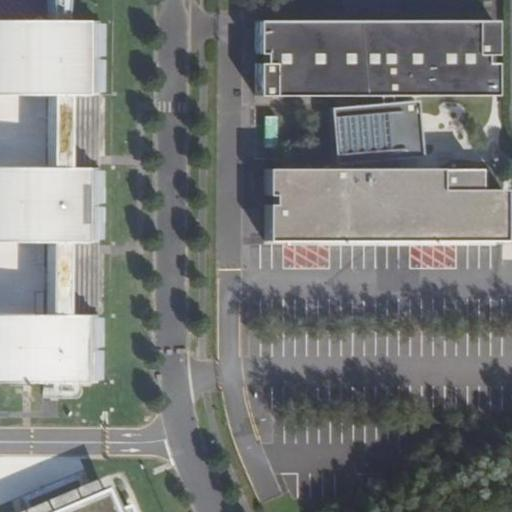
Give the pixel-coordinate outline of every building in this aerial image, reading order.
[(389,86),(493,86),(492,55),(484,55),(484,45),(492,45),(492,10),(254,13),(254,47),(262,47),(263,57),(254,58),(255,88),(378,87),(389,86)] [(0,382),(96,383),(96,309),(57,309),(58,242),(98,243),(98,168),(59,168),(59,96),(99,96),(99,22),(0,20),(0,95),(5,95),(4,168),(0,167),(0,242),(5,242),(5,252),(0,251),(0,298),(3,298),(2,308),(0,308),(0,382)] [(378,87),(379,95),(389,94),(389,86),(378,87)] [(379,95),(328,99),(333,161),(385,156),(397,155),(420,153),(414,92),(389,94),(379,95)] [(72,102),(72,128),(96,128),(96,102),(72,102)] [(398,165),(397,155),(385,156),(386,165),(398,165)] [(501,237),(502,186),(477,186),(477,166),(398,165),(386,165),(264,163),(264,190),(272,190),(272,199),(264,199),(264,235),(501,237)] [(128,511),(123,499),(110,505),(100,483),(81,491),(72,470),(18,493),(25,511),(128,511)]
